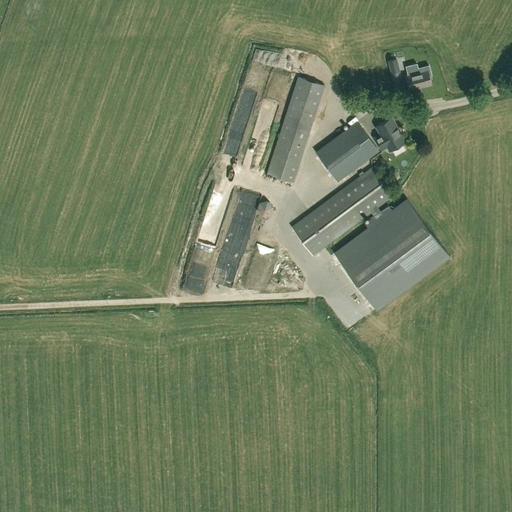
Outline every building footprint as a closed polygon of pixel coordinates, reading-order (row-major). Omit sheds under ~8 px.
[(391,73),(395,89),(405,86),(401,70),(391,73)] [(410,89),(431,84),(428,70),(406,75),(410,89)] [(294,182),(325,84),(299,76),(268,174),(294,182)] [(390,148),(403,141),(397,130),(399,129),(392,117),(377,126),(383,137),(377,141),(380,146),(386,143),(390,148)] [(349,124),(308,154),(329,183),(370,152),(349,124)] [(228,130),(227,136),(242,138),(243,132),(228,130)] [(372,167),(369,170),(293,226),(313,254),(392,195),(372,167)] [(335,253),(377,309),(450,254),(409,198),(392,210),(388,205),(364,223),(368,228),(335,253)] [(204,293),(208,275),(192,271),(188,288),(204,293)]
